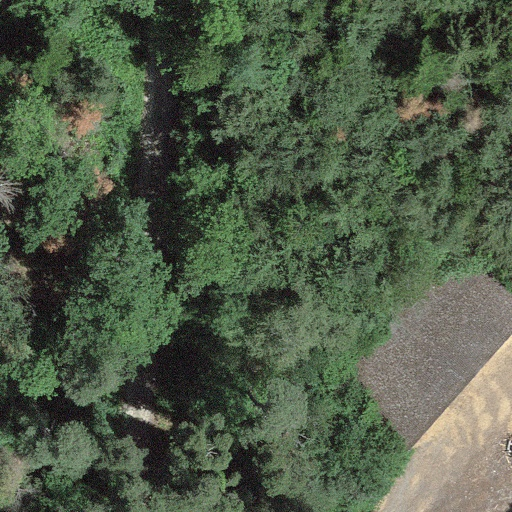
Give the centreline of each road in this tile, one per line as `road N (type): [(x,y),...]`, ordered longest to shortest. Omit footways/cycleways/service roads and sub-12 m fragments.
road 1 (track): [(134,511),(167,136),(163,0)]
road 2 (track): [(414,511),(511,412)]
